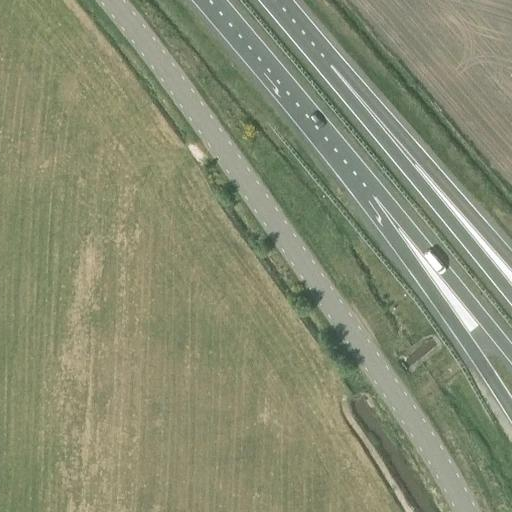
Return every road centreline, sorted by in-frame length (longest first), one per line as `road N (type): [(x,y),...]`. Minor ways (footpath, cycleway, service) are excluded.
road 1 (tertiary): [(466,511),(177,85),(107,0)]
road 2 (trunk): [(355,165),(511,414)]
road 3 (trunk): [(355,165),(511,358)]
road 4 (trunk): [(214,0),(355,165)]
road 5 (trunk): [(511,299),(384,142)]
road 6 (trunk): [(384,142),(264,0)]
road 7 (trunk): [(511,268),(384,142)]
